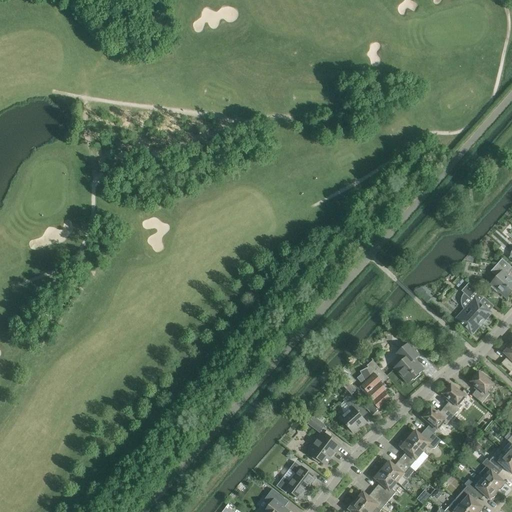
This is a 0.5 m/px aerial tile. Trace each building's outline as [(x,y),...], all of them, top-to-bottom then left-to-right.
[(511,267),(502,259),(491,271),(497,277),(491,284),(492,285),(491,287),(497,292),(498,291),(507,298),(511,292),(511,280),(507,276),(511,271),(511,267)] [(479,303),(484,297),(468,284),(461,291),(464,294),(463,295),(462,297),(462,299),(461,301),(461,303),(462,305),(463,307),(464,309),(465,310),(456,320),(472,334),(490,313),(479,303)] [(403,361),(394,369),(408,384),(424,369),(415,359),(419,355),(408,343),(396,354),(403,361)] [(510,372),(511,370),(511,344),(511,345),(509,347),(508,346),(504,351),(505,352),(504,353),(508,357),(501,364),(510,372)] [(361,374),(357,378),(361,383),(365,381),(365,383),(362,386),(368,393),(370,391),(375,400),(373,401),(372,402),(373,402),(378,408),(379,409),(390,399),(384,392),(386,391),(380,383),(381,382),(382,384),(388,378),(373,361),(367,366),(368,367),(360,371),(361,374)] [(472,395),(482,403),(490,394),(487,392),(493,385),(489,381),(489,379),(485,376),(483,376),(479,372),(471,382),(476,386),(474,389),(476,391),(472,395)] [(348,382),(342,385),(347,391),(350,394),(351,395),(354,393),(349,384),(348,382)] [(448,403),(444,407),(454,416),(462,406),(459,404),(466,397),(451,385),(449,386),(447,386),(444,390),(444,392),(443,394),(448,398),(446,401),(448,403)] [(351,395),(350,394),(343,400),(351,409),(340,418),(353,433),(365,422),(356,411),(361,406),(351,395)] [(446,425),(454,416),(444,407),(440,412),(438,410),(436,412),(431,408),(429,410),(427,410),(424,413),(424,416),(423,418),(437,430),(444,423),(446,425)] [(325,425),(313,416),(308,424),(320,433),(325,425)] [(409,438),(408,440),(423,452),(428,446),(432,449),(434,449),(441,441),(427,428),(421,435),(416,431),(414,432),(412,432),(409,436),(409,438)] [(320,462),(321,461),(326,465),(341,446),(323,433),(309,452),(314,456),(313,457),(312,459),(318,464),(320,462)] [(502,451),(506,454),(511,459),(511,436),(507,441),(508,441),(510,443),(502,451)] [(423,452),(408,440),(407,441),(405,441),(402,444),(402,446),(402,447),(401,448),(406,452),(400,459),(414,471),(410,467),(423,452)] [(499,470),(502,466),(511,474),(511,459),(506,454),(499,462),(493,457),(489,461),(499,470)] [(383,469),(382,470),(397,483),(402,477),(406,480),(414,471),(400,459),(394,466),(389,462),(388,463),(386,463),(383,467),(383,469)] [(486,467),(479,475),(497,491),(498,491),(500,490),(504,486),(504,484),(505,483),(497,476),(495,474),(499,470),(489,461),(486,459),(483,463),(485,466),(486,467)] [(285,493),(288,490),(300,500),(316,478),(295,462),(289,470),(295,474),(290,482),(284,477),(276,486),(285,493)] [(397,483),(382,470),(381,472),(381,471),(379,472),(376,475),(376,477),(375,479),(380,483),(374,490),(388,502),(396,492),(392,489),(397,483)] [(491,498),(493,498),(497,494),(497,492),(497,491),(479,475),(472,483),(469,480),(465,485),(467,487),(476,495),(480,499),(484,494),(490,499),(491,498)] [(467,487),(456,499),(470,511),(481,511),(482,511),(481,509),(482,508),(473,499),(476,495),(467,487)] [(272,489),(265,499),(270,503),(263,511),(290,511),(280,504),(284,498),(272,489)] [(436,498),(439,498),(443,493),(438,489),(432,495),(436,498)] [(357,500),(356,501),(368,511),(380,511),(388,502),(374,490),(368,497),(363,493),(362,494),(360,494),(357,498),(357,500)] [(470,511),(456,499),(445,511),(444,511),(470,511)] [(368,511),(356,501),(355,502),(353,502),(350,506),(350,508),(349,510),(350,510),(351,511),(368,511)]
